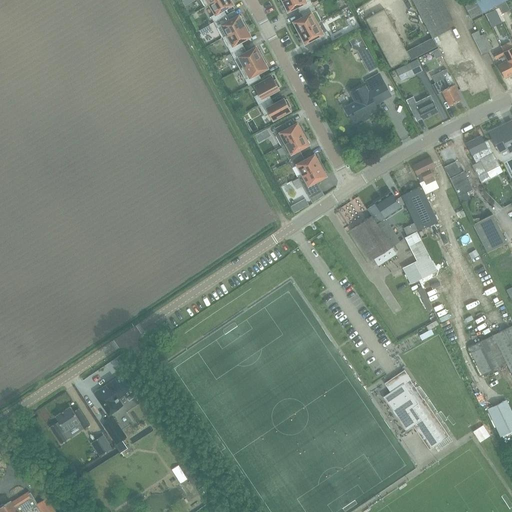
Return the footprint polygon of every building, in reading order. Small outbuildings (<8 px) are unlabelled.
[(216,0),(205,7),(214,22),(226,16),(223,10),(232,5),(230,0),(216,0)] [(309,0),(283,0),(282,1),(288,11),(297,7),(300,12),(313,5),(310,0),(309,0)] [(434,0),(411,0),(432,39),(450,29),(434,0)] [(476,0),(465,6),(471,19),(483,12),(494,7),(495,8),(497,12),(503,9),(505,12),(509,10),(505,1),(506,0),(476,0)] [(303,17),(293,22),(299,33),(321,21),(315,10),(313,5),(300,12),(303,17)] [(495,8),(484,14),(490,26),(501,20),(499,15),(497,12),(495,8)] [(384,9),(365,19),(391,68),(410,58),(411,61),(437,47),(433,39),(407,52),(384,9)] [(214,22),(222,38),(246,25),(243,19),(241,20),(238,16),(229,21),(226,16),(214,22)] [(321,21),(299,33),(305,43),(306,43),(314,38),(317,44),(329,37),(330,37),(326,31),(321,22),(321,21)] [(222,38),(231,54),(243,47),(241,42),(250,37),(248,33),(249,32),(246,25),(222,38)] [(478,31),(476,31),(487,53),(489,52),(488,51),(492,49),(482,30),(480,31),(482,35),(480,36),(478,31)] [(471,34),(482,56),(487,53),(476,31),(471,34)] [(359,35),(349,41),(352,46),(352,47),(353,49),(357,50),(362,59),(370,55),(359,35)] [(439,49),(447,66),(458,61),(464,72),(461,73),(471,95),(485,88),(475,66),(469,69),(463,58),(465,58),(456,41),(439,49)] [(505,43),(500,45),(502,49),(502,51),(511,70),(511,47),(511,46),(508,48),(505,43)] [(231,54),(239,70),(263,57),(260,51),(258,52),(256,47),(246,52),(243,47),(231,54)] [(437,49),(432,52),(436,59),(441,56),(437,49)] [(511,70),(502,51),(495,54),(497,60),(501,58),(503,62),(498,65),(500,69),(504,78),(511,74),(511,70)] [(239,70),(248,86),(261,79),(258,73),(267,68),(265,64),(266,63),(263,57),(239,70)] [(417,59),(395,69),(401,81),(422,71),(417,59)] [(435,84),(432,85),(437,95),(442,93),(444,97),(449,106),(460,100),(457,92),(458,91),(455,85),(450,76),(449,76),(446,70),(439,73),(442,80),(435,84)] [(354,103),(345,107),(355,125),(364,121),(362,118),(377,109),(375,105),(390,96),(378,73),(365,81),(367,87),(366,87),(365,84),(349,93),(354,103)] [(259,106),(271,100),(268,94),(278,89),(278,88),(279,87),(275,80),(274,81),(272,78),(254,87),(258,95),(253,97),(259,106)] [(412,97),(406,100),(416,121),(422,118),(422,119),(437,112),(433,103),(430,96),(421,101),(422,103),(416,106),(412,97)] [(272,121),(290,111),(288,108),(290,107),(286,100),(284,101),(284,100),(274,105),(271,100),(259,106),(264,116),(268,114),(272,121)] [(509,154),(511,152),(511,121),(490,131),(487,133),(498,154),(507,149),(509,154)] [(285,123),(272,130),(281,146),(305,133),(301,127),(299,128),(297,123),(288,128),(285,123)] [(305,133),(281,146),(289,162),(302,155),(299,149),(308,144),(306,140),(308,139),(305,133)] [(499,165),(491,150),(487,141),(484,142),(481,136),(466,143),(468,146),(467,146),(476,164),(472,166),(477,176),(499,165)] [(302,155),(289,162),(293,167),(297,165),(302,175),(322,164),(318,158),(317,159),(314,155),(305,160),(302,155)] [(435,167),(435,166),(430,157),(412,166),(420,183),(423,181),(425,185),(435,181),(430,169),(435,167)] [(467,193),(470,191),(473,190),(464,171),(459,174),(455,163),(445,168),(462,204),(470,200),(467,193)] [(302,175),(298,177),(309,199),(322,192),(316,181),(326,176),(323,172),(325,171),(322,164),(302,175)] [(421,186),(402,196),(418,231),(423,228),(437,222),(421,186)] [(371,216),(350,230),(370,261),(400,242),(385,219),(401,208),(397,201),(396,199),(395,199),(391,192),(375,202),(376,203),(367,209),(371,216)] [(458,223),(462,221),(458,214),(461,213),(452,194),(443,198),(451,217),(455,215),(458,223)] [(298,202),(291,206),(294,213),(302,208),(298,202)] [(506,244),(493,215),(473,224),(487,253),(489,252),(492,257),(502,253),(499,247),(506,244)] [(437,272),(417,232),(404,238),(416,261),(402,268),(411,285),(437,272)] [(475,250),(469,253),(472,259),(478,255),(475,250)] [(432,309),(422,287),(417,289),(428,311),(432,309)] [(400,297),(407,310),(413,307),(407,294),(400,297)] [(351,329),(345,320),(337,326),(342,334),(351,329)] [(511,326),(468,347),(481,375),(506,364),(511,377),(511,326)] [(425,332),(427,337),(438,332),(436,327),(425,332)] [(362,360),(369,355),(352,332),(345,337),(362,360)] [(367,368),(375,383),(384,379),(375,363),(367,368)] [(390,393),(384,397),(397,417),(404,413),(429,450),(449,436),(423,399),(410,380),(411,380),(404,370),(384,383),(390,393)] [(108,386),(99,391),(104,398),(100,401),(109,414),(122,406),(118,400),(119,400),(118,399),(133,389),(123,375),(115,380),(107,385),(108,386)] [(511,412),(506,401),(488,409),(500,436),(511,430),(511,412)] [(70,407),(55,417),(58,422),(50,427),(61,444),(70,438),(65,431),(79,422),(84,429),(89,425),(79,408),(73,412),(70,407)] [(113,418),(104,424),(116,443),(122,440),(126,437),(113,418)] [(111,448),(103,435),(91,443),(100,456),(111,448)] [(28,494),(27,493),(11,503),(10,501),(0,507),(0,511),(25,511),(37,505),(41,511),(55,511),(47,498),(37,504),(30,493),(28,494)]
